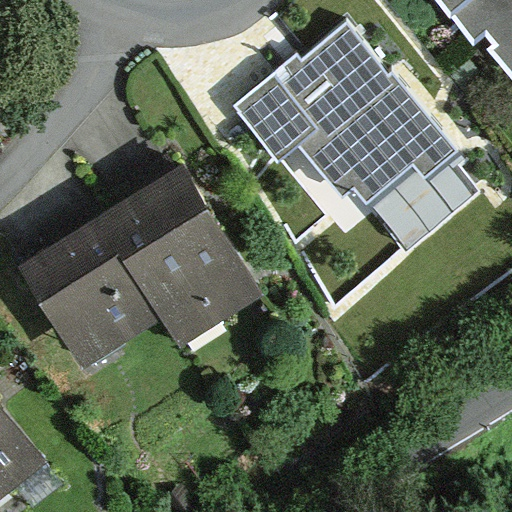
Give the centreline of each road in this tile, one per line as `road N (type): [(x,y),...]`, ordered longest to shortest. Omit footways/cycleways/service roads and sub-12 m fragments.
road 1 (residential): [(511,388),(302,511)]
road 2 (residential): [(118,7),(87,80),(0,154)]
